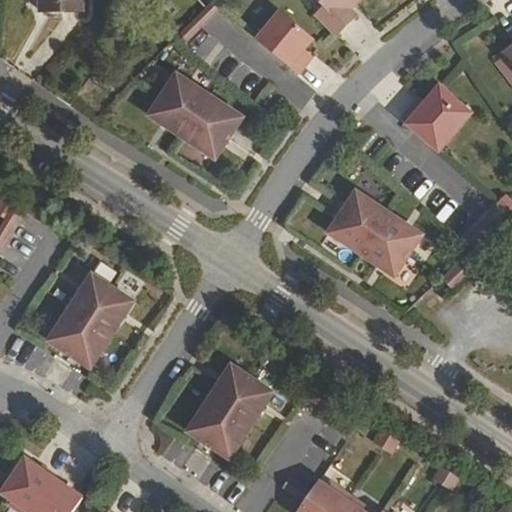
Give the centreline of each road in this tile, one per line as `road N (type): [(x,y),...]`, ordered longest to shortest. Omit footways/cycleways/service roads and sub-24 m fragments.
road 1 (residential): [(469,0),(348,92),(229,261)]
road 2 (tertiary): [(511,448),(229,261)]
road 3 (tertiary): [(229,261),(0,114)]
road 4 (residential): [(108,446),(229,261)]
road 5 (residential): [(0,385),(108,446)]
